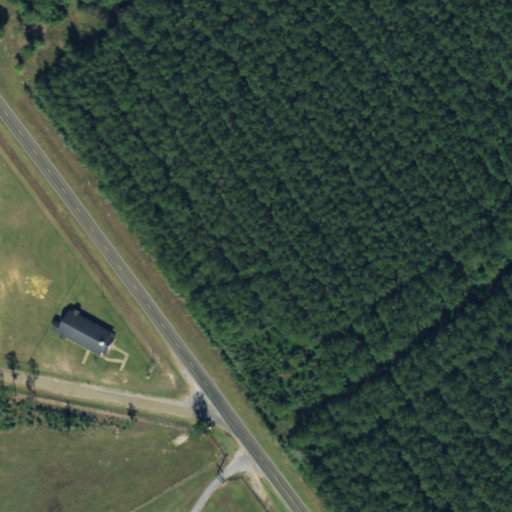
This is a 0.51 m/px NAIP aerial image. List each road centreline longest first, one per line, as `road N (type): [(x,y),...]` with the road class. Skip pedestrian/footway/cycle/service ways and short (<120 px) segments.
road 1 (tertiary): [(0,107),(298,511)]
road 2 (residential): [(231,422),(0,370)]
